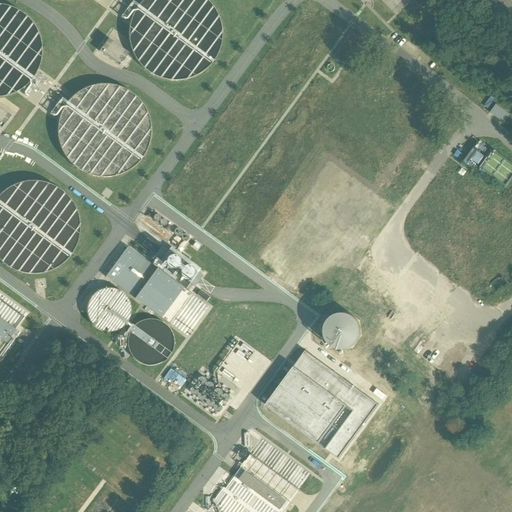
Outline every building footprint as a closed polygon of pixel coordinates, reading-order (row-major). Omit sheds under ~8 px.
[(108,38),(98,51),(118,66),(121,62),(126,56),(128,53),(127,52),(118,45),(108,38)] [(496,104),(489,113),(503,123),(509,114),(496,104)] [(0,127),(1,129),(11,115),(0,108),(0,107),(0,127)] [(476,141),(476,171),(479,174),(484,174),(502,187),(511,172),(511,162),(490,147),(483,155),(484,147),(476,141)] [(158,260),(170,269),(194,287),(196,284),(201,278),(203,276),(202,275),(187,264),(174,254),(172,253),(161,245),(160,247),(160,248),(155,254),(153,256),(158,260)] [(105,276),(105,277),(116,285),(142,304),(146,307),(154,313),(161,318),(161,317),(180,331),(187,337),(205,312),(209,307),(197,298),(183,288),(168,277),(166,276),(156,268),(155,268),(127,247),(126,248),(115,262),(105,276)] [(0,350),(27,313),(0,293),(0,350)] [(352,343),(357,338),(359,332),(360,326),(359,321),(356,317),(351,312),(344,309),(339,309),(332,310),(327,314),(323,320),(321,327),(322,332),(324,338),(329,344),(338,347),(346,346),(352,343)] [(306,351),(266,403),(339,459),(378,404),(306,351)] [(200,370),(182,397),(218,421),(237,394),(200,370)] [(282,511),(290,502),(298,490),(299,489),(310,474),(262,439),(261,440),(251,454),(250,455),(242,466),(237,472),(234,478),(226,488),(225,488),(224,487),(217,497),(212,503),(215,504),(217,507),(218,509),(219,511),(282,511)]
